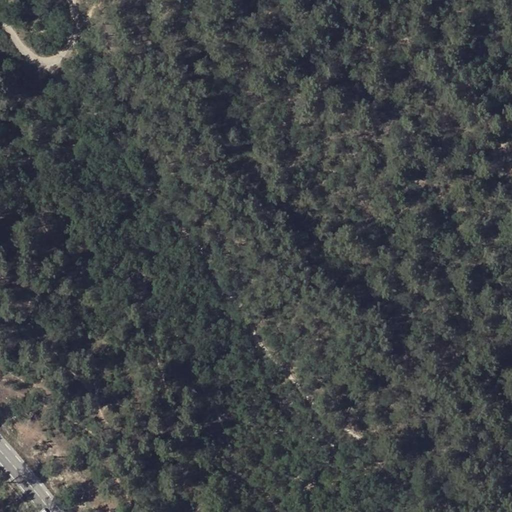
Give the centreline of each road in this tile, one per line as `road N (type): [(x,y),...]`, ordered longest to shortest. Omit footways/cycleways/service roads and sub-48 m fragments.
road 1 (track): [(391,511),(389,484),(359,436),(299,393),(237,302),(199,277),(151,288),(142,311),(169,419),(236,470)]
road 2 (track): [(275,511),(236,470),(216,412),(151,288)]
road 3 (track): [(36,61),(19,93),(23,135),(45,226),(74,268)]
road 4 (track): [(0,367),(122,431),(179,425)]
road 5 (track): [(511,171),(430,0)]
road 6 (track): [(20,380),(35,401),(86,431),(124,485),(132,511)]
road 7 (track): [(0,272),(32,287),(59,269),(127,270),(151,288)]
road 8 (track): [(32,287),(39,326),(102,421)]
road 9 (track): [(73,0),(77,32),(51,60),(36,61),(0,23)]
